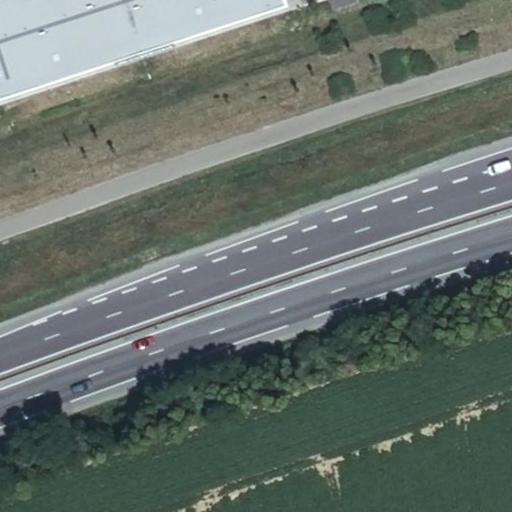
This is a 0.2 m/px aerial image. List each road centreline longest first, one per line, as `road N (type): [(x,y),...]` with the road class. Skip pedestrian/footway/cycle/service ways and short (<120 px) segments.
road 1 (trunk): [(0,412),(511,231)]
road 2 (trunk): [(511,180),(0,355)]
road 3 (unclassified): [(511,56),(0,228)]
